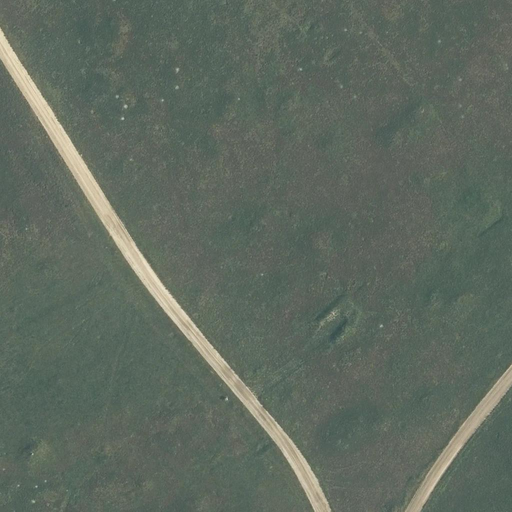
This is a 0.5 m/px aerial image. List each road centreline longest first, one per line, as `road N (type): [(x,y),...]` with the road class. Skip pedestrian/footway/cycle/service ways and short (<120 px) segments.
road 1 (track): [(0,42),(108,216),(246,402),(340,317)]
road 2 (track): [(416,511),(511,377)]
road 3 (track): [(246,402),(293,453),(324,511)]
